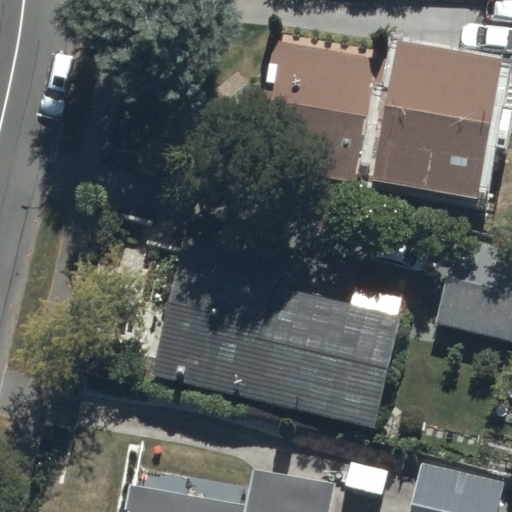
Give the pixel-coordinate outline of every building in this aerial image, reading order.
[(479,204),(505,58),(401,40),(397,62),(280,41),(257,164),(479,204)] [(511,249),(457,236),(436,325),(511,343),(511,249)] [(186,240),(154,380),(377,431),(407,301),(281,272),(284,262),(186,240)] [(425,458),(410,511),(500,511),(509,480),(425,458)] [(332,511),(337,486),(251,471),(245,504),(132,484),(127,511),(332,511)]
